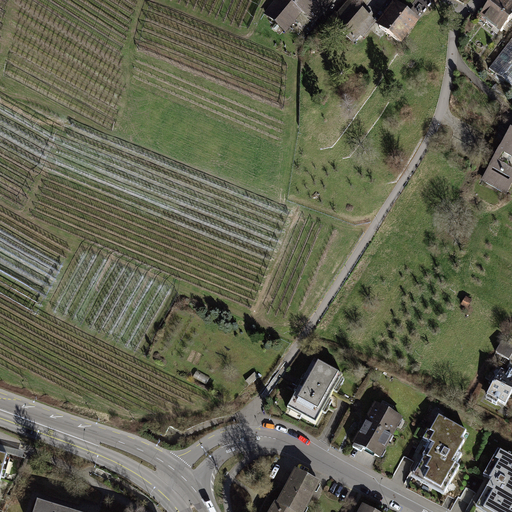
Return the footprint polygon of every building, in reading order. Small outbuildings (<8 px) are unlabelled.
[(278,0),(267,14),(286,30),(301,12),(312,21),(321,10),(318,7),(324,0),(278,0)] [(415,0),(405,13),(415,21),(432,0),(415,0)] [(500,31),(511,15),(511,10),(498,0),(492,0),(480,16),(500,31)] [(511,0),(498,0),(511,10),(511,0)] [(371,21),(351,4),(339,17),(334,12),(327,19),(353,42),(358,35),(361,37),(366,31),(364,29),(371,21)] [(399,42),(415,21),(405,13),(396,6),(379,26),(399,42)] [(511,36),(488,69),(511,87),(511,36)] [(490,165),(482,178),(500,188),(501,185),(509,189),(511,183),(511,130),(510,130),(493,158),(490,156),(486,163),(490,165)] [(472,301),(466,298),(461,306),(467,310),(472,301)] [(511,352),(511,346),(502,342),(496,354),(508,360),(511,352)] [(299,389),(287,409),(315,424),(342,377),(314,361),(302,383),(298,381),(295,387),(299,389)] [(511,392),(511,375),(501,369),(487,395),(493,399),(491,402),(496,405),(498,402),(505,405),(511,392)] [(401,418),(376,404),(364,426),(352,447),(361,453),(363,449),(378,458),(401,418)] [(439,416),(429,432),(433,434),(428,442),(430,443),(428,446),(421,457),(424,458),(419,466),(424,469),(419,477),(444,493),(461,467),(457,464),(462,455),(457,452),(464,442),(461,440),(465,433),(439,416)] [(23,452),(0,445),(0,451),(22,458),(23,452)] [(491,482),(477,506),(488,511),(511,511),(511,458),(497,450),(482,477),(491,482)] [(288,487),(279,505),(292,511),(301,511),(317,482),(296,471),(288,487)] [(67,511),(63,511),(62,511),(57,510),(57,509),(36,502),(32,511),(67,511)] [(292,511),(279,505),(276,503),(270,511),(292,511)]
